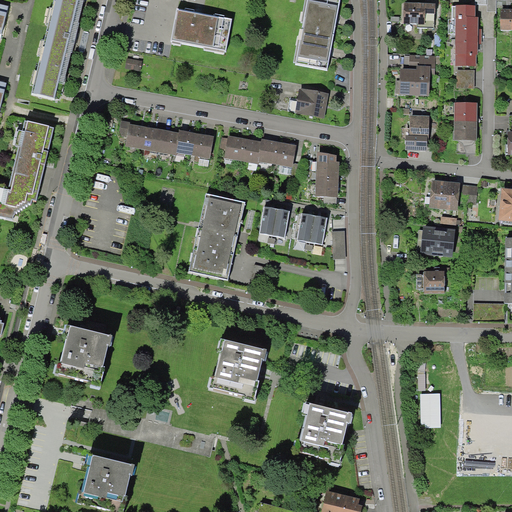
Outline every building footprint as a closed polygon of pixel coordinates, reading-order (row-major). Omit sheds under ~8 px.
[(60,0),(38,95),(58,101),(62,85),(66,87),(87,0),(60,0)] [(322,0),(308,0),(296,64),(328,71),(342,4),(322,0)] [(437,4),(404,4),(404,27),(426,27),(426,16),(437,16),(437,4)] [(9,13),(0,11),(0,35),(4,37),(9,13)] [(234,21),(178,11),(173,45),(228,55),(234,21)] [(511,12),(502,12),(502,33),(511,32),(511,12)] [(478,20),(456,20),(456,66),(478,66),(478,20)] [(410,69),(401,69),(400,97),(431,97),(432,76),(436,76),(437,56),(410,56),(410,69)] [(141,61),(127,60),(126,70),(140,72),(141,61)] [(329,95),(300,90),(296,116),(325,121),(329,95)] [(480,105),(456,104),(454,142),(479,143),(480,105)] [(432,118),(411,117),(410,142),(431,143),(432,118)] [(0,216),(13,219),(13,215),(32,204),(32,199),(36,201),(54,127),(25,120),(8,189),(0,186),(0,216)] [(181,136),(131,127),(127,148),(177,157),(177,153),(181,136)] [(181,136),(177,153),(212,160),(216,139),(182,132),(181,136)] [(263,145),(230,139),(227,160),(259,166),(260,163),(263,145)] [(263,145),(260,163),(294,169),(298,147),(264,141),(263,145)] [(341,166),(318,164),(316,199),(339,201),(341,166)] [(462,186),(434,183),(431,211),(459,214),(462,186)] [(511,191),(505,191),(502,224),(511,224),(511,191)] [(246,205),(208,197),(191,275),(230,283),(246,205)] [(292,214),(265,209),(260,235),(286,241),(292,214)] [(330,220),(301,215),(296,242),(325,247),(330,220)] [(457,231),(425,228),(423,256),(455,259),(457,231)] [(446,273),(426,273),(426,294),(446,294),(446,273)] [(505,304),(473,304),(473,320),(505,321),(505,304)] [(108,378),(117,340),(78,331),(69,368),(108,378)] [(271,353),(232,344),(224,381),(263,390),(271,353)] [(358,417),(317,407),(308,445),(350,454),(358,417)] [(139,470),(99,460),(91,496),(130,506),(139,470)] [(320,511),(360,511),(362,505),(357,503),(359,497),(326,490),(320,511)]
